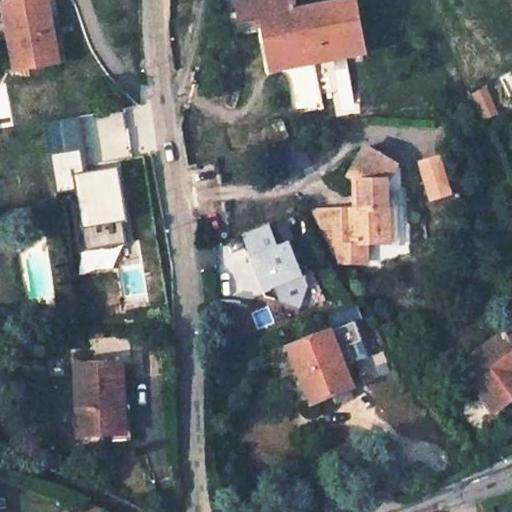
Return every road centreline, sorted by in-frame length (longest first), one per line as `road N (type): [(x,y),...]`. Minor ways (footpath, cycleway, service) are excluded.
road 1 (residential): [(161,105),(199,511)]
road 2 (unclassified): [(161,105),(100,52),(78,0)]
road 3 (residential): [(511,471),(394,511)]
